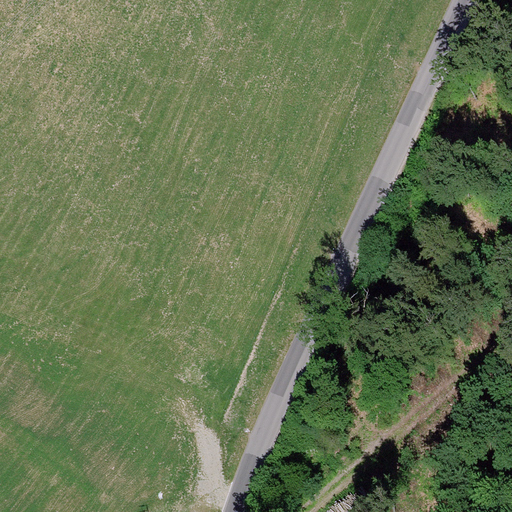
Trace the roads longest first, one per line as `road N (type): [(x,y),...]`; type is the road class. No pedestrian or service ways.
road 1 (tertiary): [(466,0),(333,281),(237,511)]
road 2 (track): [(299,511),(369,457),(511,316)]
